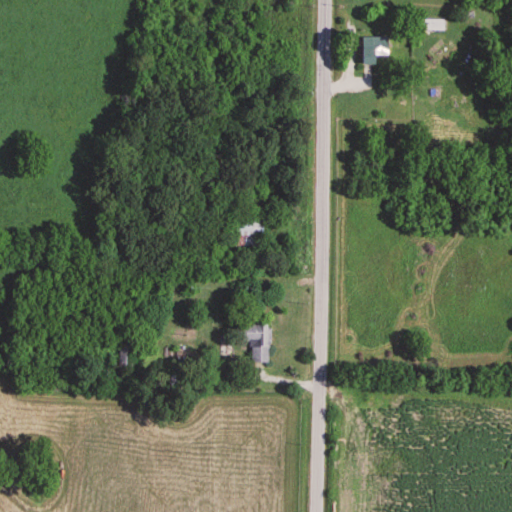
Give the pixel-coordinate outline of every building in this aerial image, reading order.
[(421,31),(441,31),(441,20),(421,20),(421,31)] [(359,65),(385,65),(385,38),(359,38),(359,65)] [(260,248),(260,217),(227,217),(227,248),(260,248)] [(204,326),(210,328),(223,297),(217,294),(204,326)] [(267,363),(267,323),(239,323),(239,343),(248,343),(248,363),(267,363)]
